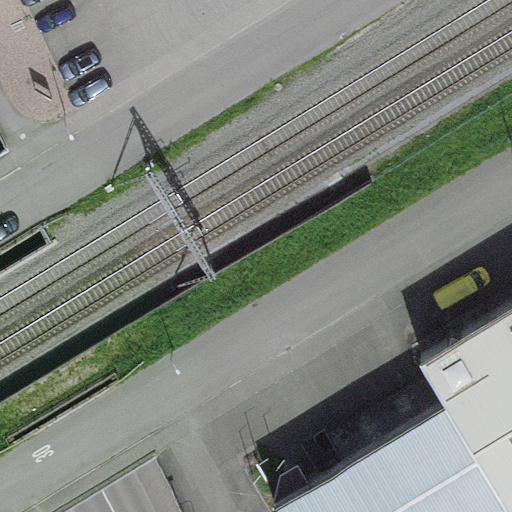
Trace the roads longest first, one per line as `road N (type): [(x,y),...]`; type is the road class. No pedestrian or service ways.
road 1 (residential): [(511,171),(0,480)]
road 2 (residential): [(364,0),(0,222)]
road 3 (residential): [(0,280),(109,511)]
